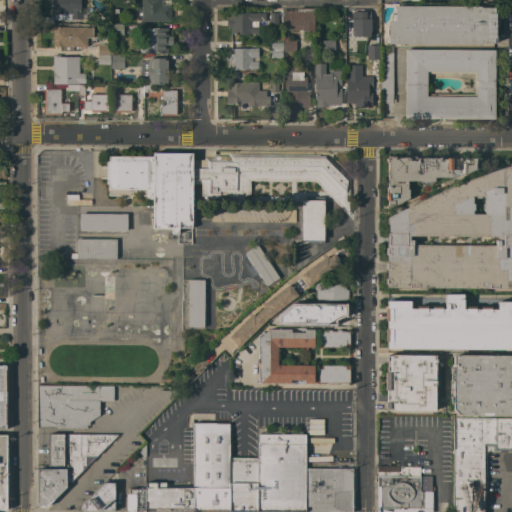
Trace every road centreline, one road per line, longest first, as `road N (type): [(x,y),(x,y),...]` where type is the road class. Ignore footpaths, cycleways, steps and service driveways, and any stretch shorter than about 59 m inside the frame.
road 1 (residential): [(511,138),(0,133)]
road 2 (residential): [(19,511),(16,0)]
road 3 (residential): [(361,511),(368,137)]
road 4 (residential): [(373,2),(202,3)]
road 5 (residential): [(202,135),(201,0)]
